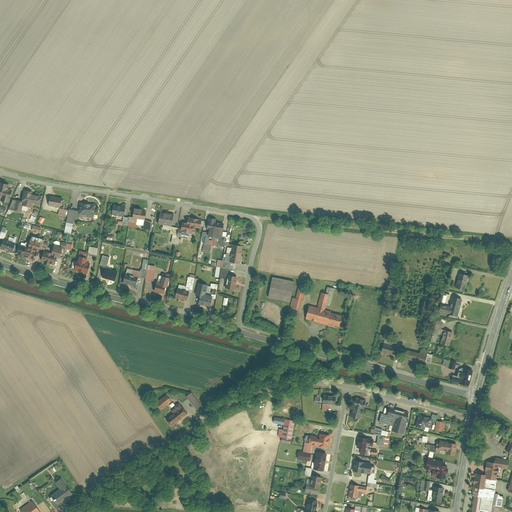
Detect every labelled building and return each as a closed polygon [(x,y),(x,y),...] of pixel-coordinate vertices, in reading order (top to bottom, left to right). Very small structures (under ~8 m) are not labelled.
[(0,196),(1,197),(0,198),(0,202),(8,205),(12,191),(9,190),(10,186),(0,183),(0,196)] [(38,206),(41,194),(23,190),(21,200),(19,205),(22,205),(28,206),(32,207),(32,205),(38,206)] [(61,199),(50,197),(48,207),(58,209),(60,209),(61,199)] [(20,211),(21,210),(22,205),(19,205),(21,200),(11,198),(9,209),(20,211)] [(79,213),(78,217),(92,219),(95,206),(80,204),(79,213)] [(126,208),(114,206),(112,215),(123,217),(124,218),(126,208)] [(60,209),(58,209),(57,215),(67,217),(69,211),(60,209)] [(132,218),(132,220),(144,222),(145,220),(146,212),(134,209),(132,218)] [(79,213),(69,211),(67,217),(64,234),(70,235),(73,219),(77,220),(78,217),(79,213)] [(174,216),(160,213),(158,225),(171,227),(172,228),(174,216)] [(187,226),(182,225),(180,234),(189,235),(189,233),(194,234),(196,229),(201,230),(203,221),(188,218),(187,226)] [(216,221),(208,219),(206,230),(209,231),(208,237),(209,238),(212,238),(217,239),(218,236),(222,237),(224,225),(216,223),(216,221)] [(145,220),(144,222),(143,230),(150,232),(151,222),(145,220)] [(34,225),(32,231),(41,233),(43,228),(34,225)] [(18,238),(6,234),(1,248),(13,252),(18,238)] [(17,255),(33,260),(37,248),(45,250),(47,244),(43,242),(44,239),(31,235),(28,245),(21,243),(17,255)] [(208,241),(209,238),(208,237),(202,236),(200,244),(204,245),(208,245),(208,241)] [(211,242),(208,241),(208,245),(212,246),(216,247),(217,239),(212,238),(211,242)] [(210,254),(212,246),(208,245),(204,245),(202,253),(210,254)] [(228,263),(230,263),(240,265),(243,248),(231,246),(228,263)] [(51,255),(44,252),(41,262),(54,266),(56,258),(59,259),(62,249),(54,247),(51,255)] [(89,254),(88,256),(96,258),(98,249),(88,247),(87,254),(89,254)] [(87,254),(79,252),(74,271),(88,275),(91,263),(87,262),(88,256),(89,254),(87,254)] [(105,268),(107,269),(110,258),(103,256),(99,267),(105,268)] [(154,267),(148,266),(145,281),(152,282),(155,272),(153,271),(154,267)] [(107,269),(105,268),(102,278),(115,282),(118,272),(107,269)] [(219,278),(227,280),(227,276),(229,270),(221,268),(219,278)] [(132,277),(125,275),(123,284),(135,288),(139,273),(134,272),(132,277)] [(468,275),(459,272),(455,287),(464,289),(468,275)] [(235,291),(238,278),(227,276),(227,280),(225,289),(235,291)] [(170,279),(163,277),(161,284),(156,282),(154,293),(165,296),(170,279)] [(293,281),(272,277),(267,298),(289,302),(293,281)] [(208,287),(199,284),(196,298),(200,299),(198,305),(210,308),(213,298),(206,296),(208,287)] [(296,299),(292,298),(290,307),(300,310),(305,288),(298,287),(296,299)] [(326,294),(319,292),(316,306),(308,304),(304,320),(339,328),(342,315),(324,311),(325,306),(329,306),(333,290),(328,288),(326,294)] [(189,293),(178,290),(175,299),(187,302),(189,293)] [(457,316),(461,298),(452,296),(450,306),(448,313),(457,316)] [(450,306),(440,304),(438,311),(440,311),(447,313),(448,313),(450,306)] [(443,322),(436,321),(431,341),(436,342),(439,329),(441,330),(443,322)] [(452,332),(444,330),(440,343),(448,345),(452,332)] [(395,347),(383,344),(381,352),(393,355),(395,347)] [(419,353),(407,350),(406,358),(425,362),(427,353),(428,350),(420,348),(419,353)] [(442,366),(449,368),(451,360),(444,358),(442,366)] [(453,375),(451,381),(467,384),(470,369),(459,367),(458,371),(457,371),(456,375),(453,375)] [(191,393),(186,396),(196,409),(201,406),(191,393)] [(322,396),(320,396),(320,402),(322,402),(322,411),(329,412),(329,404),(335,404),(335,396),(326,395),(326,394),(323,394),(322,396)] [(166,395),(156,403),(161,410),(171,402),(166,395)] [(355,397),(350,416),(360,418),(362,413),(359,412),(360,408),(363,408),(365,400),(355,397)] [(187,414),(179,403),(170,410),(172,413),(165,418),(171,426),(187,414)] [(381,413),(379,421),(390,425),(389,430),(403,434),(409,411),(388,406),(386,414),(381,413)] [(432,413),(431,417),(418,414),(414,428),(428,432),(432,418),(435,419),(437,414),(432,413)] [(281,442),(290,444),(294,420),(274,416),(273,422),(284,424),(283,429),(279,428),(278,436),(282,437),(281,442)] [(435,430),(437,430),(437,432),(440,432),(440,431),(444,432),(446,422),(437,420),(435,430)] [(375,427),(375,429),(372,428),(371,432),(374,433),(374,434),(380,435),(381,435),(388,436),(389,431),(382,430),(382,429),(375,427)] [(511,442),(498,432),(491,441),(505,450),(511,442)] [(305,434),(303,452),(311,453),(312,445),(328,447),(330,435),(319,433),(318,436),(305,434)] [(378,435),(377,443),(388,445),(389,437),(378,435)] [(358,437),(356,453),(371,455),(371,454),(377,455),(377,450),(371,449),(371,448),(366,447),(366,445),(372,446),(373,439),(358,437)] [(426,443),(425,447),(429,448),(427,457),(433,458),(434,452),(435,452),(436,449),(440,450),(440,452),(455,455),(457,443),(447,442),(447,441),(437,439),(436,445),(426,443)] [(312,460),(311,467),(313,468),(313,469),(324,471),(327,453),(317,451),(316,455),(298,451),(296,458),(310,461),(310,459),(312,460)] [(510,460),(496,457),(495,464),(489,462),(486,476),(478,475),(475,490),(472,491),(471,498),(474,498),(471,511),(481,511),(482,511),(485,511),(497,511),(498,509),(503,510),(506,495),(497,493),(501,469),(508,470),(510,460)] [(433,468),(432,476),(446,478),(448,465),(442,464),(443,460),(427,458),(425,469),(430,470),(430,468),(433,468)] [(354,460),(352,470),(370,474),(370,475),(369,475),(367,482),(376,483),(377,480),(374,479),(375,473),(374,473),(375,466),(371,465),(372,463),(354,460)] [(307,479),(305,492),(318,495),(319,488),(320,488),(322,477),(311,475),(310,479),(307,479)] [(59,489),(50,495),(51,496),(57,504),(72,493),(61,478),(55,482),(59,489)] [(428,490),(430,481),(421,480),(420,489),(428,490)] [(350,484),(348,496),(357,497),(358,491),(366,492),(367,487),(350,484)] [(433,490),(429,489),(427,500),(441,502),(443,487),(433,486),(433,490)] [(21,488),(18,491),(23,499),(27,496),(21,488)] [(316,511),(317,510),(315,510),(317,500),(315,500),(316,497),(308,495),(306,506),(303,505),(302,509),(298,508),(297,511),(316,511)] [(48,498),(56,509),(59,507),(57,504),(51,496),(48,498)] [(40,511),(33,500),(20,509),(21,511),(40,511)]
